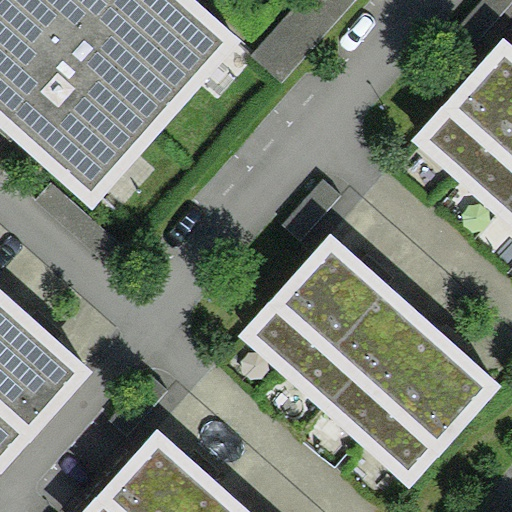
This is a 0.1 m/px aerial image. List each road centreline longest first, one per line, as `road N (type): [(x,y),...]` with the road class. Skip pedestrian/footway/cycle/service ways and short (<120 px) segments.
road 1 (unknown): [(144,327),(342,511)]
road 2 (residential): [(305,133),(144,327)]
road 3 (residential): [(305,133),(495,296)]
road 4 (residential): [(144,327),(0,487)]
road 5 (residential): [(0,204),(144,327)]
road 6 (residential): [(430,0),(305,133)]
